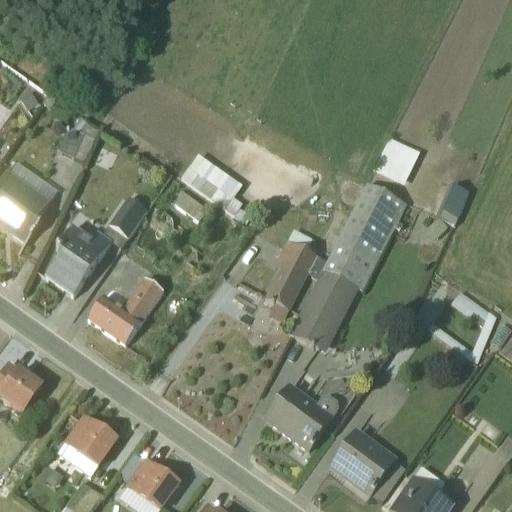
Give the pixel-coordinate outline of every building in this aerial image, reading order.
[(83,169),(98,136),(80,126),(72,134),(66,132),(55,157),(83,169)] [(418,156),(386,139),(370,175),(400,190),(418,156)] [(240,191),(196,161),(187,173),(177,167),(168,179),(178,186),(241,229),(246,221),(238,215),(240,211),(231,204),(240,191)] [(49,208),(6,178),(0,186),(0,231),(25,249),(40,228),(36,226),(49,208)] [(468,190),(450,182),(434,218),(453,226),(468,190)] [(403,209),(366,189),(350,219),(343,215),(339,221),(334,218),(318,249),(331,256),(288,338),(325,357),(403,209)] [(206,215),(180,197),(170,210),(196,228),(206,215)] [(90,246),(74,235),(41,282),(72,303),(109,248),(119,255),(151,209),(140,201),(134,210),(126,204),(101,241),(96,238),(90,246)] [(307,244),(291,236),(272,273),(277,276),(262,304),(273,310),(267,323),(281,330),(305,283),(313,287),(323,267),(308,259),(311,253),(304,249),(307,244)] [(120,315),(102,301),(85,324),(123,352),(163,298),(143,283),(120,315)] [(40,393),(6,369),(0,378),(0,416),(5,420),(9,414),(19,421),(40,393)] [(315,411),(290,391),(265,426),(306,457),(338,416),(338,410),(328,403),(321,403),(315,411)] [(115,446),(82,423),(56,459),(88,483),(115,446)] [(401,468),(357,435),(329,473),(367,501),(368,500),(374,504),(401,468)] [(161,511),(178,491),(133,458),(117,481),(128,489),(117,504),(127,511),(161,511)] [(443,490),(420,474),(392,511),(450,511),(435,501),(443,490)] [(95,511),(102,505),(81,488),(77,493),(75,491),(57,511),(95,511)]
